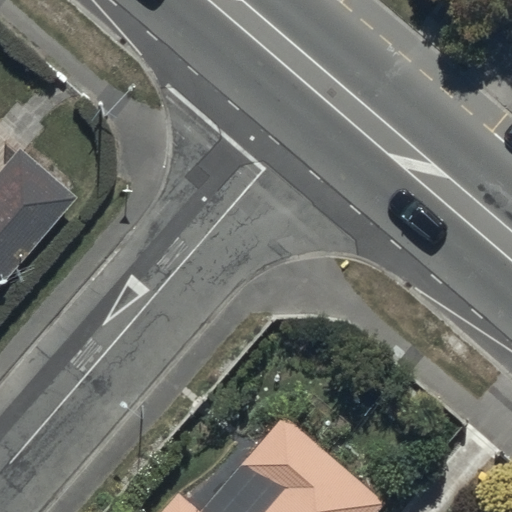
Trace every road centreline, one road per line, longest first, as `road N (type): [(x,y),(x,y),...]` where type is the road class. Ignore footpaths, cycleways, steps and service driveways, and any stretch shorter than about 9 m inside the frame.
road 1 (residential): [(331,91),(0,472)]
road 2 (primary): [(511,246),(331,91)]
road 3 (primary): [(331,91),(224,0)]
